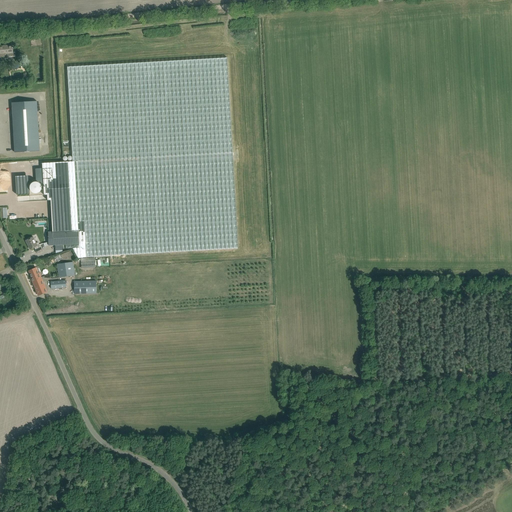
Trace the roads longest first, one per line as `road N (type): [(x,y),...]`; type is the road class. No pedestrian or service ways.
road 1 (unclassified): [(191,511),(170,479),(112,449),(89,427),(0,234)]
road 2 (track): [(14,27),(305,0)]
